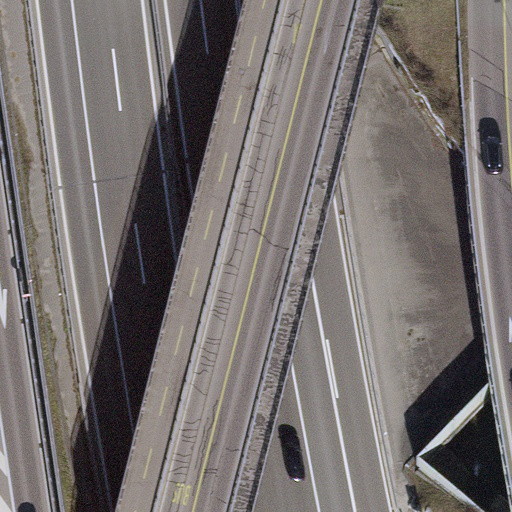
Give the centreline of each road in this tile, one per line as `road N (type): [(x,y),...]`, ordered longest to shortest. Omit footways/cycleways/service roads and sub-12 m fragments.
road 1 (primary): [(323,0),(195,511)]
road 2 (motorway): [(303,511),(219,0)]
road 3 (motorway): [(91,0),(167,511)]
road 4 (motorway): [(0,266),(34,511)]
